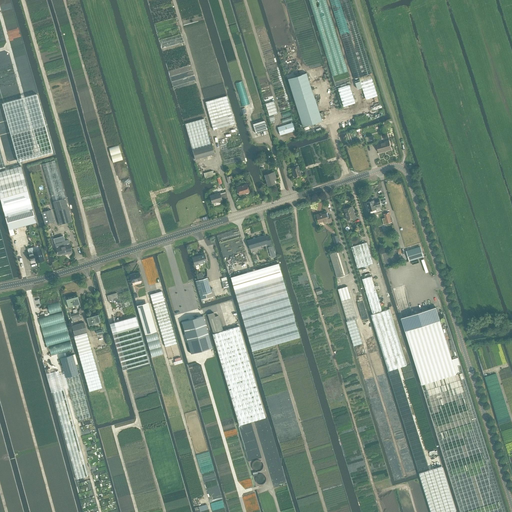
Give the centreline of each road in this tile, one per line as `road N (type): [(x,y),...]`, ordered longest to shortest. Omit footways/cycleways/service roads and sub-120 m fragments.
road 1 (track): [(379,511),(297,240),(294,198),(273,131),(279,113),(244,0)]
road 2 (unclassified): [(0,289),(400,167)]
road 3 (unclassified): [(511,505),(400,167)]
road 4 (track): [(143,248),(132,216),(124,219),(62,0)]
road 5 (track): [(325,511),(253,268)]
road 6 (track): [(284,201),(269,140),(249,132),(250,103),(219,0)]
road 7 (track): [(417,511),(355,303)]
road 8 (track): [(329,119),(360,110),(327,0)]
road 9 (track): [(483,511),(443,380)]
road 10 (track): [(329,119),(282,0)]
